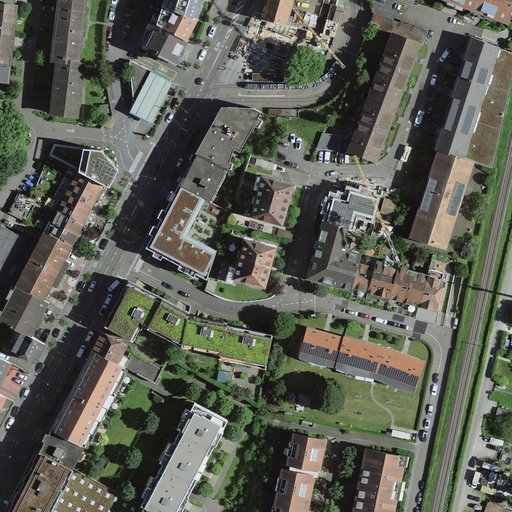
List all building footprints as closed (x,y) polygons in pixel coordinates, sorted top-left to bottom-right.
[(14,0),(0,0),(0,34),(13,36),(14,28),(16,5),(14,5),(14,0)] [(62,0),(63,3),(59,4),(58,16),(83,19),(84,0),(62,0)] [(138,15),(186,40),(187,38),(197,19),(163,6),(147,0),(135,0),(132,12),(138,15)] [(164,0),(163,6),(197,19),(202,0),(204,0),(207,1),(207,0),(164,0)] [(266,0),(261,18),(262,18),(287,25),(294,1),(293,0),(266,0)] [(449,0),(461,4),(473,9),(476,0),(449,0)] [(509,22),(511,4),(511,0),(476,0),(473,9),(482,12),(509,22)] [(374,13),(373,15),(374,15),(369,27),(393,36),(400,23),(374,13)] [(185,41),(186,40),(138,15),(126,38),(174,63),(185,41)] [(77,63),(83,19),(58,16),(56,30),(59,31),(59,37),(58,43),(55,43),(53,60),(58,61),(77,63)] [(282,71),(298,28),(287,25),(262,18),(253,40),(250,39),(248,43),(241,61),(262,69),(264,64),(282,71)] [(386,54),(383,63),(408,73),(412,62),(419,43),(423,45),(428,30),(401,20),(400,23),(393,36),(390,43),(392,43),(388,55),(386,54)] [(0,49),(11,51),(11,47),(13,36),(0,34),(0,49)] [(460,75),(509,91),(511,78),(511,52),(472,38),(465,57),(460,75)] [(10,63),(11,51),(0,49),(0,65),(9,66),(10,63)] [(133,99),(136,101),(142,91),(152,71),(151,70),(131,60),(129,62),(133,99)] [(83,64),(77,63),(58,61),(56,73),(59,74),(59,80),(55,80),(54,93),(57,94),(57,97),(57,100),(53,100),(51,113),(76,116),(83,64)] [(372,92),(397,102),(401,92),(408,73),(383,63),(379,72),(381,73),(377,84),(375,83),(372,92)] [(8,78),(9,66),(0,65),(0,81),(7,82),(8,78)] [(167,79),(153,72),(131,114),(145,121),(154,126),(176,83),(167,79)] [(270,78),(270,73),(253,73),(253,82),(284,83),(284,74),(283,79),(270,78)] [(448,112),(501,129),(509,91),(460,75),(453,95),(448,112)] [(391,117),(397,102),(372,92),(369,101),(370,102),(366,113),(364,113),(361,122),(386,131),(391,117)] [(261,112),(253,107),(221,106),(218,113),(195,153),(227,170),(234,148),(239,151),(261,112)] [(472,161),(493,168),(501,129),(448,112),(441,132),(436,149),(439,150),(472,161)] [(350,151),(375,161),(380,147),(386,131),(361,122),(358,130),(359,131),(355,142),(353,142),(350,151)] [(18,142),(22,144),(23,142),(25,139),(23,133),(18,131),(16,134),(18,142)] [(342,136),(323,133),(317,147),(340,150),(342,136)] [(64,145),(57,159),(83,172),(104,183),(111,170),(109,164),(108,157),(95,151),(91,159),(64,145)] [(427,188),(460,199),(472,161),(439,150),(436,159),(435,159),(432,170),(429,178),(430,179),(427,188)] [(189,165),(179,184),(212,201),(225,177),(227,170),(195,153),(189,165)] [(103,190),(101,189),(104,183),(83,172),(78,183),(100,195),(101,194),(103,190)] [(259,187),(258,187),(256,196),(287,204),(290,194),(293,185),(282,182),(282,181),(277,180),(277,181),(262,176),(259,187)] [(100,195),(78,183),(72,193),(93,204),(96,199),(98,200),(100,196),(100,195)] [(212,201),(179,184),(145,246),(207,279),(230,212),(212,201)] [(345,197),(332,194),(324,221),(347,227),(351,213),(365,217),(366,215),(372,216),(378,195),(348,187),(346,194),(345,197)] [(411,236),(445,247),(460,199),(427,188),(424,197),(423,197),(418,212),(413,226),(414,227),(411,236)] [(20,192),(15,202),(29,210),(34,199),(20,192)] [(93,204),(72,193),(67,203),(90,215),(90,214),(92,210),(91,209),(93,204)] [(287,204),(256,196),(253,204),(254,205),(251,215),(266,219),(266,220),(271,222),(271,221),(282,224),(284,214),(287,204)] [(397,203),(385,199),(381,210),(393,214),(397,203)] [(15,202),(9,212),(23,220),(29,210),(15,202)] [(85,219),(87,220),(89,216),(90,215),(67,203),(61,214),(83,225),(85,219)] [(58,212),(52,222),(56,224),(79,236),(80,233),(82,231),(80,230),(83,225),(61,214),(58,212)] [(347,227),(324,221),(319,240),(316,239),(315,244),(314,247),(316,248),(309,276),(352,288),(352,286),(359,263),(361,256),(353,254),(348,246),(351,236),(345,235),(347,227)] [(79,236),(56,224),(51,234),(71,245),(72,245),(73,242),(75,240),(76,241),(79,236)] [(51,234),(45,231),(38,244),(1,225),(0,227),(0,276),(2,278),(42,299),(50,285),(71,245),(51,234)] [(241,249),(238,258),(270,267),(271,261),(275,248),(265,245),(265,244),(260,242),(260,243),(245,239),(242,249),(241,249)] [(270,267),(238,258),(236,267),(237,267),(234,278),(249,282),(249,283),(253,284),(254,283),(264,286),(266,280),(270,267)] [(374,271),(368,291),(373,292),(377,293),(378,296),(384,297),(386,296),(390,297),(398,269),(384,265),(385,263),(377,260),(374,271)] [(368,266),(359,263),(352,286),(358,288),(368,291),(374,271),(367,269),(368,266)] [(393,298),(404,301),(413,271),(398,267),(398,269),(390,297),(393,298)] [(427,275),(419,305),(425,307),(436,309),(438,299),(439,299),(441,299),(443,290),(441,290),(440,289),(444,273),(429,269),(427,275)] [(419,305),(427,275),(413,271),(404,301),(408,302),(419,305)] [(2,278),(0,276),(0,320),(21,331),(31,336),(40,320),(42,321),(44,317),(46,313),(44,312),(49,302),(42,299),(2,278)] [(217,282),(209,279),(206,290),(213,294),(217,282)] [(118,299),(105,325),(133,339),(139,327),(138,327),(142,321),(149,324),(163,298),(128,280),(118,299)] [(147,327),(183,345),(183,342),(189,315),(189,312),(186,310),(163,298),(149,324),(147,327)] [(227,324),(227,322),(206,318),(189,315),(183,342),(190,343),(189,346),(214,351),(214,348),(221,349),(227,324)] [(227,324),(221,349),(219,357),(265,367),(266,367),(272,334),(245,328),(227,324)] [(338,361),(344,337),(329,333),(329,334),(325,333),(324,332),(307,327),(301,351),(338,361)] [(11,349),(35,361),(44,343),(31,336),(21,331),(12,347),(11,349)] [(125,367),(155,382),(162,369),(154,365),(154,364),(132,353),(130,359),(121,354),(126,344),(102,331),(97,341),(92,349),(125,367)] [(362,341),(345,336),(344,337),(338,361),(376,372),(385,347),(367,342),(367,343),(364,342),(362,341)] [(402,353),(385,347),(376,372),(415,386),(424,361),(406,355),(403,354),(401,354),(402,353)] [(125,367),(92,349),(72,389),(51,428),(84,445),(86,446),(124,373),(122,372),(124,369),(125,367)] [(0,357),(0,379),(3,373),(9,362),(0,357)] [(506,390),(508,384),(496,380),(495,387),(496,388),(506,390)] [(0,428),(14,402),(0,394),(0,428)] [(177,436),(210,453),(214,445),(216,445),(223,430),(223,428),(228,419),(194,402),(191,409),(191,410),(181,429),(180,429),(177,436)] [(508,418),(510,411),(498,407),(496,414),(497,414),(508,418)] [(84,445),(51,428),(41,447),(39,450),(73,468),(84,445)] [(295,433),(289,463),(318,469),(325,439),(295,433)] [(163,462),(159,469),(192,487),(197,478),(199,478),(206,463),(206,461),(210,453),(177,436),(173,443),(174,443),(164,463),(163,462)] [(398,480),(399,480),(399,478),(402,465),(401,465),(403,456),(368,448),(367,448),(361,481),(396,489),(398,480)] [(73,468),(39,450),(29,470),(17,493),(8,510),(11,511),(157,511),(141,504),(73,468)] [(305,511),(307,505),(313,475),(283,468),(274,511),(305,511)] [(141,504),(157,511),(179,511),(181,511),(189,497),(188,495),(192,487),(159,469),(155,477),(156,477),(146,496),(145,496),(141,504)] [(361,481),(361,482),(354,511),(392,511),(393,511),(395,498),(394,498),(396,489),(361,481)]
